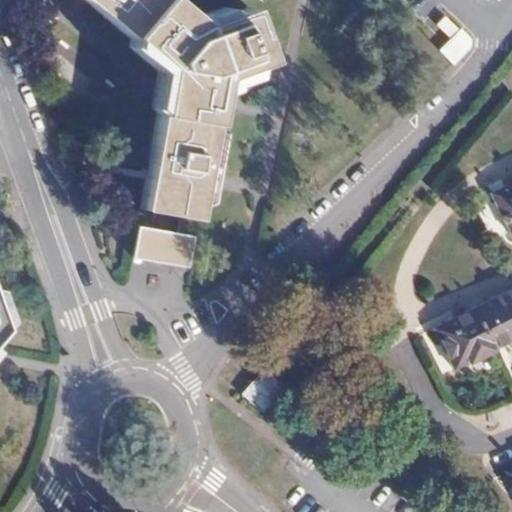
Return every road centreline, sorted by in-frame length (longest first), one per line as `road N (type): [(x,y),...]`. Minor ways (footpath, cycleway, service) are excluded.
road 1 (residential): [(174,397),(186,372),(470,82)]
road 2 (unclassified): [(116,394),(0,72)]
